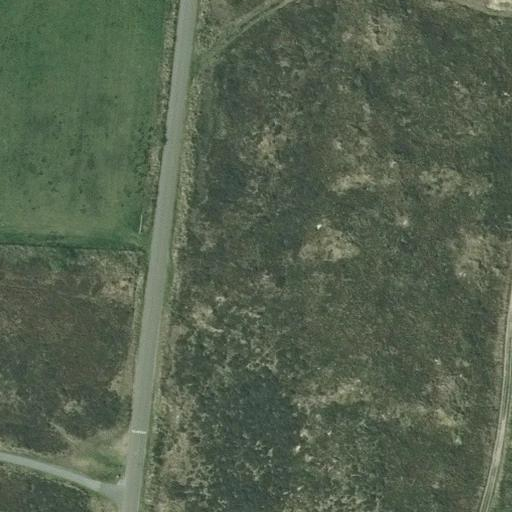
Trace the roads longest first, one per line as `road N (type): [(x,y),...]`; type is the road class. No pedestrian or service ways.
road 1 (unclassified): [(127,511),(186,0)]
road 2 (unknown): [(480,511),(496,450),(511,297)]
road 3 (track): [(177,76),(282,0)]
